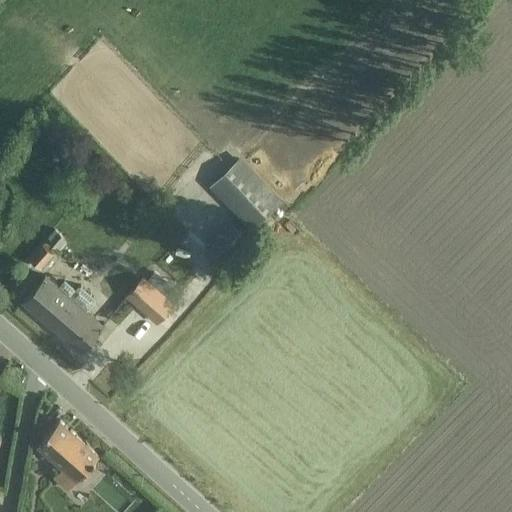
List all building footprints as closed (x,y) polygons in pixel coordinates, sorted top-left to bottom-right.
[(220,123),(198,104),(180,126),(202,144),(220,123)] [(232,187),(250,201),(260,187),(242,173),(232,187)] [(177,326),(223,279),(203,259),(202,260),(165,298),(130,264),(114,281),(155,321),(163,312),(177,326)] [(25,302),(86,354),(112,323),(51,271),(25,302)] [(70,493),(105,459),(64,418),(30,452),(70,493)]
